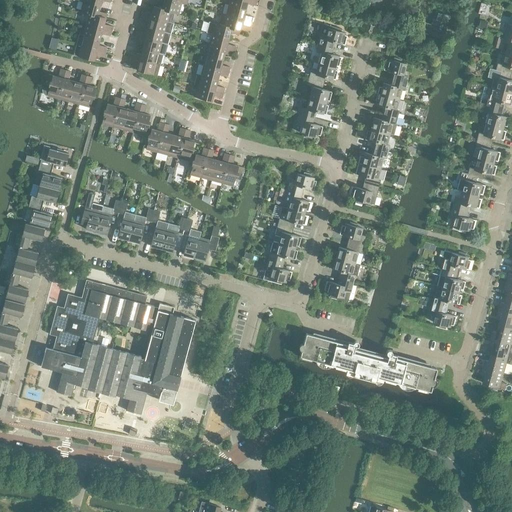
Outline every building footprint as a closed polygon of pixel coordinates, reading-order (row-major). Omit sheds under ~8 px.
[(181,3),(168,0),(155,0),(155,1),(163,4),(162,9),(170,12),(174,13),(178,14),(181,3)] [(255,6),(257,1),(252,0),(229,0),(229,5),(245,9),(247,4),(255,6)] [(370,0),(370,2),(368,8),(378,11),(380,5),(381,0),(370,0)] [(98,12),(100,6),(83,1),(80,13),(88,15),(89,14),(105,19),(107,14),(98,12)] [(244,15),(245,9),(229,5),(226,15),(251,22),(252,17),(244,15)] [(162,9),(154,6),(152,12),(144,10),(142,15),(173,24),(174,22),(172,21),(174,13),(170,12),(162,9)] [(436,11),(428,36),(442,41),(450,16),(436,11)] [(104,24),(105,19),(89,14),(88,15),(86,25),(111,31),(112,26),(104,24)] [(251,22),(226,15),(222,14),(219,24),(223,25),(223,26),(240,30),(241,25),(250,27),(251,22)] [(173,24),(142,15),(141,20),(149,22),(148,28),(170,34),(173,24)] [(238,35),(240,30),(223,26),(223,25),(219,24),(209,21),(206,32),(212,34),(229,38),(230,33),(238,35)] [(341,29),(334,27),(323,24),(318,44),(330,48),(332,42),(344,45),(347,36),(344,35),(345,33),(341,32),(341,29)] [(110,36),(111,31),(86,25),(83,35),(100,40),(101,34),(110,36)] [(170,34),(148,28),(146,34),(138,31),(137,36),(168,45),(170,34)] [(98,45),(100,40),(83,35),(79,34),(76,44),(105,52),(107,47),(98,45)] [(227,44),(229,38),(212,34),(209,44),(234,51),(235,46),(227,44)] [(511,36),(506,35),(501,53),(506,54),(511,55),(511,36)] [(168,45),(137,36),(135,41),(144,43),(142,49),(163,54),(165,55),(168,45)] [(104,57),(105,52),(76,44),(73,55),(94,61),(96,55),(104,57)] [(233,56),(234,51),(209,44),(206,55),(223,59),(224,54),(233,56)] [(329,54),(330,48),(318,44),(316,51),(321,52),(318,63),(335,68),(336,66),(339,66),(341,57),(329,54)] [(163,54),(142,49),(141,54),(132,52),(131,57),(160,65),(163,54)] [(511,55),(506,54),(503,65),(498,63),(496,70),(509,73),(510,67),(511,67),(511,55)] [(221,65),(223,59),(206,55),(203,65),(228,72),(230,67),(221,65)] [(160,65),(131,57),(130,62),(138,64),(136,70),(157,76),(160,65)] [(396,73),(394,79),(407,83),(410,72),(404,71),(406,64),(400,62),(401,59),(394,58),(393,60),(389,59),(389,62),(386,61),(383,70),(396,73)] [(179,65),(178,70),(185,72),(188,61),(181,59),(179,65)] [(335,70),(335,68),(318,63),(316,70),(311,68),(308,79),(321,82),(322,76),(335,80),(338,71),(335,70)] [(227,77),(228,72),(203,65),(200,76),(217,80),(219,75),(227,77)] [(511,80),(507,79),(509,73),(496,70),(491,68),(488,77),(493,78),(494,80),(492,87),(511,92),(511,80)] [(58,99),(66,70),(61,69),(58,77),(47,74),(43,88),(42,90),(43,92),(44,94),(45,95),(47,96),(58,99)] [(68,102),(74,81),(68,80),(70,71),(66,70),(58,99),(68,102)] [(79,104),(86,76),(81,74),(79,83),(74,81),(68,102),(79,104)] [(216,86),(217,80),(200,76),(197,75),(194,85),(198,86),(223,93),(224,88),(216,86)] [(90,107),(95,87),(89,85),(91,77),(86,76),(79,104),(90,107)] [(319,88),(321,82),(308,79),(307,86),(312,87),(309,98),(326,102),(326,100),(329,101),(332,92),(319,88)] [(405,89),(407,83),(394,79),(393,85),(383,82),(382,87),(379,86),(377,94),(399,99),(402,89),(405,89)] [(222,98),(223,93),(198,86),(195,97),(212,102),(213,96),(222,98)] [(511,92),(492,87),(487,105),(503,109),(505,103),(511,104),(511,92)] [(399,99),(377,94),(375,100),(378,101),(377,106),(386,108),(385,114),(397,118),(399,111),(396,110),(399,99)] [(113,127),(120,98),(115,97),(113,105),(107,104),(102,124),(113,127)] [(123,130),(128,110),(123,108),(125,100),(120,98),(113,127),(123,130)] [(325,105),(326,102),(309,98),(307,104),(302,103),(299,114),(312,117),(313,111),(326,115),(328,105),(325,105)] [(133,133),(141,104),(136,103),(134,111),(128,110),(123,130),(133,133)] [(146,105),(141,104),(133,133),(144,136),(150,115),(144,114),(146,105)] [(502,115),(503,109),(487,105),(485,111),(490,113),(487,123),(504,128),(505,126),(508,127),(510,117),(502,115)] [(310,123),(312,117),(299,114),(296,125),(301,126),(299,133),(306,134),(305,137),(312,139),(313,136),(316,137),(317,135),(320,136),(322,127),(310,123)] [(396,124),(397,118),(385,114),(383,120),(374,118),(370,129),(390,134),(394,135),(397,125),(396,124)] [(157,152),(164,124),(164,123),(160,122),(157,131),(151,129),(146,149),(157,152)] [(504,130),(504,128),(487,123),(485,134),(479,133),(478,139),(490,143),(492,137),(504,140),(507,131),(504,130)] [(167,155),(173,135),(167,133),(169,125),(164,124),(157,152),(167,155)] [(178,158),(185,129),(180,128),(178,136),(173,135),(167,155),(178,158)] [(190,131),(185,129),(178,158),(188,161),(194,141),(188,139),(190,131)] [(387,145),(390,134),(370,129),(370,131),(367,130),(365,140),(377,143),(376,149),(375,149),(388,152),(390,146),(387,145)] [(488,149),(490,143),(478,139),(476,146),(481,147),(478,158),(495,163),(496,161),(499,161),(501,152),(488,149)] [(68,153),(62,152),(63,150),(57,149),(57,150),(49,148),(49,147),(44,145),(40,159),(41,160),(39,166),(52,169),(53,163),(65,166),(68,153)] [(201,178),(209,149),(204,148),(201,156),(195,154),(190,175),(201,178)] [(380,169),(383,158),(386,159),(388,152),(375,149),(376,149),(372,148),(371,154),(364,152),(363,157),(360,156),(358,163),(380,169)] [(211,180),(217,160),(211,159),(213,150),(209,149),(201,178),(211,180)] [(222,183),(229,155),(224,153),(222,162),(217,160),(211,180),(222,183)] [(234,156),(229,155),(222,183),(233,186),(235,179),(240,180),(244,167),(232,164),(234,156)] [(495,165),(495,163),(478,158),(475,169),(470,168),(468,174),(475,176),(478,177),(481,178),(482,172),(495,175),(497,166),(495,165)] [(358,163),(355,174),(368,178),(366,184),(379,187),(380,181),(378,180),(380,169),(358,163)] [(50,175),(52,169),(39,166),(38,172),(42,173),(39,185),(59,190),(62,178),(50,175)] [(171,168),(167,181),(171,183),(175,169),(171,167),(171,168)] [(303,175),(298,174),(297,173),(295,180),(290,179),(287,190),(299,193),(301,187),(314,190),(316,181),(313,180),(314,178),(310,177),(311,174),(304,172),(303,175)] [(477,183),(478,177),(475,176),(468,174),(463,172),(458,190),(463,191),(480,196),(480,194),(483,195),(486,185),(477,183)] [(374,205),(379,187),(366,184),(365,190),(352,186),(350,196),(353,197),(352,199),(356,200),(355,203),(362,205),(363,202),(374,205)] [(55,203),(59,190),(39,185),(36,197),(31,196),(30,202),(42,205),(44,200),(55,203)] [(298,199),(299,193),(287,190),(284,200),(289,202),(287,208),(304,213),(305,211),(308,212),(310,202),(298,199)] [(479,198),(480,196),(463,191),(461,198),(456,196),(453,207),(466,211),(466,210),(467,205),(480,208),(482,199),(479,198)] [(96,232),(103,206),(92,203),(94,195),(88,193),(81,223),(82,222),(87,223),(85,229),(96,232)] [(113,212),(118,213),(121,202),(116,200),(113,209),(103,206),(96,232),(107,235),(107,234),(113,212)] [(41,211),(42,205),(30,202),(28,209),(33,210),(29,222),(49,227),(52,214),(41,211)] [(129,240),(135,215),(125,212),(127,203),(121,202),(118,213),(124,215),(118,237),(118,238),(129,240)] [(304,213),(287,208),(282,207),(279,218),(278,224),(290,228),(292,222),(304,225),(307,216),(304,215),(304,213)] [(469,211),(466,210),(466,211),(453,207),(450,218),(455,219),(453,229),(466,233),(467,230),(471,231),(471,228),(474,229),(477,220),(467,218),(469,211)] [(145,220),(151,222),(154,210),(148,209),(146,217),(135,215),(129,240),(140,243),(145,220)] [(161,249),(168,223),(158,221),(160,212),(154,210),(151,222),(157,223),(151,246),(150,246),(161,249)] [(172,251),(177,232),(178,229),(184,230),(187,219),(181,217),(179,226),(168,223),(161,249),(173,252),(172,251)] [(193,221),(187,219),(184,230),(190,232),(193,221)] [(352,238),(350,244),(363,247),(365,236),(360,235),(362,228),(356,227),(357,224),(350,222),(349,225),(345,224),(344,226),(342,225),(339,234),(352,238)] [(25,302),(28,289),(17,286),(20,275),(31,278),(38,252),(27,249),(29,238),(41,241),(44,228),(25,223),(22,235),(17,234),(14,247),(18,248),(12,272),(8,271),(4,284),(9,285),(5,297),(25,302)] [(288,234),(290,228),(278,224),(275,235),(280,236),(278,243),(295,248),(296,245),(299,246),(301,237),(288,234)] [(205,260),(208,249),(215,251),(219,238),(217,237),(219,228),(214,226),(210,241),(199,238),(194,258),(205,261),(205,260)] [(194,258),(199,238),(189,235),(183,255),(183,254),(183,255),(194,258)] [(295,248),(278,243),(273,242),(268,259),(281,262),(282,256),(295,260),(297,251),(295,250),(295,248)] [(425,243),(424,249),(435,251),(436,245),(425,243)] [(361,254),(363,247),(350,244),(348,250),(339,247),(336,259),(355,264),(358,253),(361,254)] [(445,258),(443,269),(458,273),(460,267),(469,269),(472,260),(469,259),(470,257),(466,256),(466,253),(459,251),(459,254),(445,251),(443,258),(445,258)] [(279,268),(281,262),(268,259),(263,279),(281,284),(282,281),(286,282),(286,280),(289,281),(292,272),(279,268)] [(360,265),(355,264),(336,259),(333,270),(342,273),(341,279),(353,282),(355,275),(357,276),(360,265)] [(457,279),(458,273),(443,269),(438,286),(460,292),(461,290),(464,291),(466,281),(457,279)] [(348,302),(353,282),(341,279),(339,284),(326,281),(324,290),(327,291),(326,293),(330,294),(329,297),(348,302)] [(57,306),(49,334),(56,336),(53,350),(46,348),(41,367),(62,372),(56,392),(71,396),(73,386),(87,390),(86,391),(101,395),(115,399),(115,397),(128,401),(126,410),(140,414),(146,392),(160,395),(158,401),(173,405),(177,388),(171,386),(172,381),(173,377),(180,379),(182,370),(182,369),(190,341),(195,320),(172,314),(174,307),(159,303),(158,307),(156,317),(152,316),(154,306),(145,304),(147,296),(105,285),(86,280),(81,298),(68,294),(64,308),(57,306)] [(460,294),(460,292),(438,286),(433,304),(446,307),(447,304),(449,304),(450,302),(460,304),(463,295),(460,294)] [(511,297),(507,296),(505,303),(501,302),(499,309),(511,312),(511,297)] [(0,337),(14,341),(18,329),(6,326),(9,314),(21,317),(24,304),(5,299),(2,311),(0,310),(0,337)] [(444,313),(446,307),(433,304),(430,314),(436,316),(434,322),(440,324),(439,327),(446,329),(447,326),(451,327),(451,325),(454,325),(457,316),(444,313)] [(511,312),(499,309),(497,316),(501,317),(499,325),(511,328),(511,312)] [(493,331),(491,338),(511,344),(511,343),(511,328),(499,325),(497,332),(493,331)] [(387,354),(388,355),(355,346),(356,346),(358,345),(358,344),(358,343),(358,341),(356,341),(355,341),(353,342),(353,343),(348,342),(347,345),(306,333),(303,344),(302,344),(301,344),(300,345),(299,346),(299,347),(299,348),(299,349),(300,350),(301,351),(300,356),(431,391),(432,386),(433,386),(434,386),(435,385),(436,384),(436,383),(436,382),(436,380),(435,379),(434,379),(437,369),(396,358),(396,355),(392,353),(392,352),(391,350),(390,350),(388,350),(387,350),(386,352),(386,353),(387,354)] [(0,350),(11,354),(14,341),(0,337),(0,350)] [(511,343),(511,344),(491,338),(489,345),(493,346),(491,354),(511,359),(511,343)] [(510,374),(511,365),(511,359),(491,354),(489,361),(485,360),(483,367),(504,373),(510,374)] [(0,363),(0,376),(5,378),(8,365),(0,363)] [(501,382),(504,373),(483,367),(482,374),(485,375),(483,383),(499,387),(498,388),(505,390),(507,384),(501,382)] [(208,504),(207,503),(201,502),(198,511),(219,511),(221,507),(208,504)]
